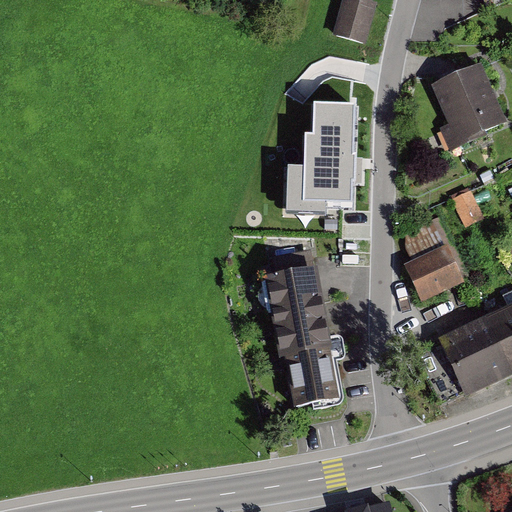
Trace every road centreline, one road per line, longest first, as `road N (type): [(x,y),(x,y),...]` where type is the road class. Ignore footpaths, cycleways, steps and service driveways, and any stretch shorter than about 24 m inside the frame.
road 1 (residential): [(409,0),(385,127),(382,350),(416,458)]
road 2 (secondary): [(416,458),(116,511)]
